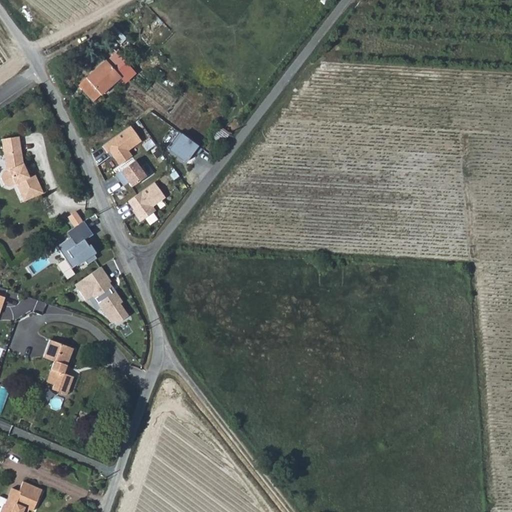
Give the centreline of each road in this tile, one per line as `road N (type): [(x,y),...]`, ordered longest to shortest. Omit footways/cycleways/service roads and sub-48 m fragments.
road 1 (unclassified): [(132,267),(345,0)]
road 2 (unclassified): [(132,267),(152,316),(156,355),(106,511)]
road 3 (unclassified): [(38,70),(132,267)]
road 4 (track): [(156,355),(190,383),(293,511)]
